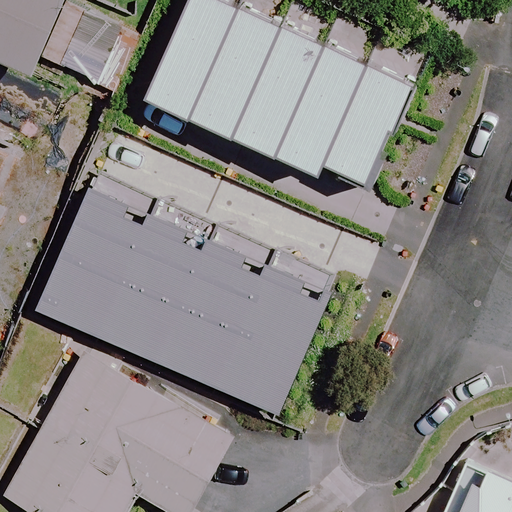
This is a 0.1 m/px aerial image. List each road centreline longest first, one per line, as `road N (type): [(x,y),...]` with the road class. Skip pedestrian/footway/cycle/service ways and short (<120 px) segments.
road 1 (residential): [(449,297),(511,140)]
road 2 (residential): [(449,297),(394,426)]
